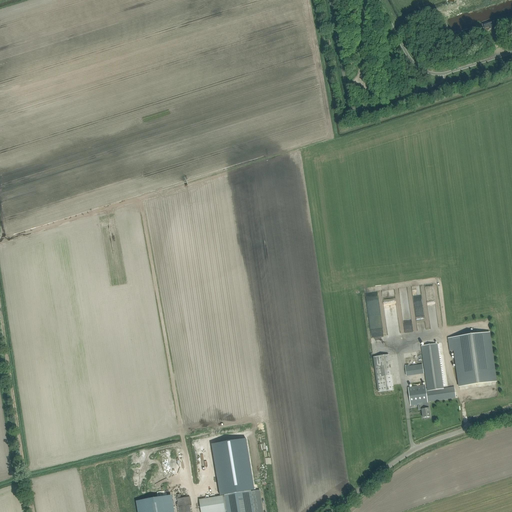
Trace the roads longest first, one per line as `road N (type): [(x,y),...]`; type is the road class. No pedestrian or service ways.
road 1 (unclassified): [(333,511),(414,448),(511,414)]
road 2 (track): [(28,511),(0,335)]
road 3 (unclassified): [(511,52),(448,72),(423,71),(378,0)]
